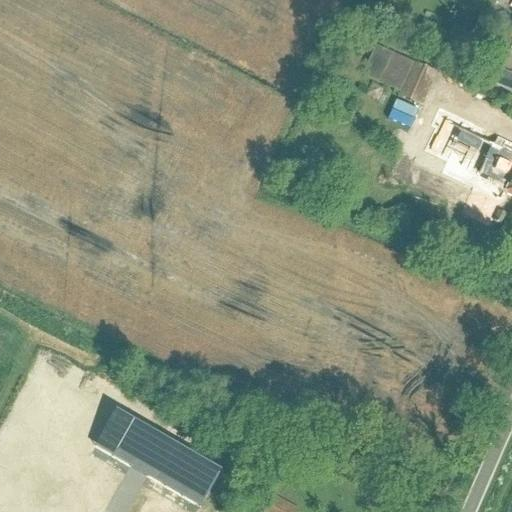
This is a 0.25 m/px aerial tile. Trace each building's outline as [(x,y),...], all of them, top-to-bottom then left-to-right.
[(435,77),(407,64),(407,62),(374,49),(362,77),(401,93),(399,98),(420,110),(435,77)] [(511,76),(500,71),(493,86),(511,94),(511,76)] [(384,90),(370,84),(364,97),(377,104),(384,90)] [(437,110),(412,162),(499,204),(503,196),(511,200),(511,148),(495,140),(491,148),(479,143),(484,133),(437,110)] [(297,511),(273,498),(265,511),(297,511)]
